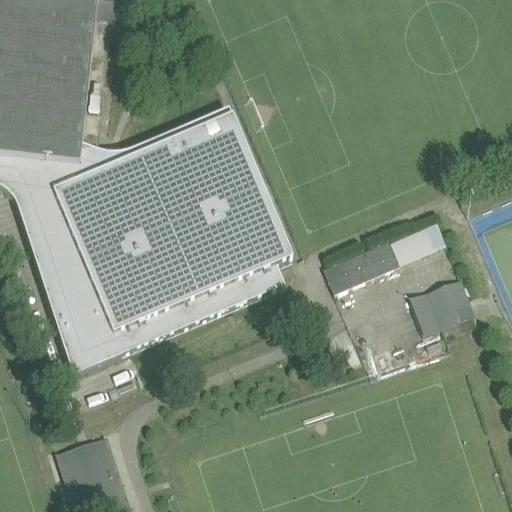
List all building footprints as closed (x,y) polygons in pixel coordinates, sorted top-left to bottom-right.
[(0,0),(0,195),(0,196),(1,196),(2,196),(2,197),(3,197),(4,198),(5,199),(6,199),(6,200),(7,200),(7,201),(8,201),(8,202),(9,202),(10,203),(10,204),(11,204),(11,205),(12,205),(12,206),(12,207),(13,207),(13,208),(14,209),(15,210),(15,211),(16,212),(16,213),(17,214),(17,215),(17,216),(18,217),(18,218),(18,219),(72,384),(133,359),(133,358),(284,295),(285,295),(277,275),(292,269),(228,116),(147,151),(146,151),(145,152),(144,152),(144,153),(143,153),(142,154),(141,154),(140,154),(139,155),(138,155),(137,156),(136,156),(135,156),(134,157),(133,157),(132,157),(131,158),(130,158),(129,158),(128,158),(127,159),(126,159),(125,159),(124,159),(123,159),(122,160),(121,160),(120,160),(119,160),(118,160),(117,160),(116,160),(115,160),(114,160),(113,160),(112,160),(111,160),(110,160),(108,160),(107,160),(106,160),(105,160),(104,160),(103,160),(102,159),(100,159),(99,159),(98,158),(97,158),(111,28),(95,26),(98,4),(56,0),(0,0)] [(56,0),(98,4),(95,26),(111,28),(113,28),(115,6),(115,0),(56,0)] [(388,248),(323,276),(334,300),(399,272),(388,248)] [(423,341),(440,335),(472,322),(473,322),(459,286),(409,305),(423,341)] [(72,511),(130,511),(107,443),(55,460),(72,511)]
